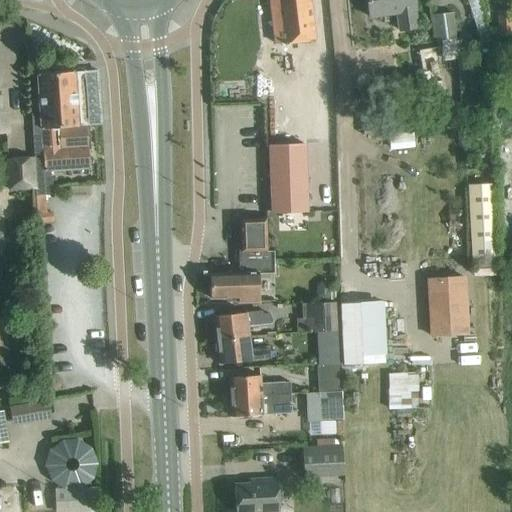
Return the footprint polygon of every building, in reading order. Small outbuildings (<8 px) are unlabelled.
[(308,0),(270,0),(276,44),(313,40),(308,0)] [(416,11),(413,0),(367,0),(368,5),(369,17),(396,13),(399,30),(417,28),(415,10),(416,11)] [(480,0),(467,0),(475,24),(487,21),(480,0)] [(510,35),(509,11),(498,11),(499,35),(510,35)] [(436,41),(456,39),(452,13),(433,15),(436,41)] [(422,94),(448,89),(445,70),(464,67),(459,41),(439,44),(439,47),(420,51),(424,71),(418,73),(422,94)] [(101,125),(97,70),(37,75),(40,117),(31,117),(33,158),(35,188),(35,196),(53,195),(53,185),(52,177),(51,177),(50,171),(88,168),(85,126),(101,125)] [(285,121),(284,73),(264,74),(265,122),(285,121)] [(362,108),(376,107),(374,83),(360,84),(362,108)] [(390,128),(391,149),(415,148),(414,127),(390,128)] [(268,145),(270,213),(308,213),(306,144),(268,145)] [(9,189),(35,188),(33,158),(7,159),(9,189)] [(473,264),(494,263),(491,184),(468,185),(473,264)] [(47,212),(39,212),(40,222),(53,221),(52,211),(47,212)] [(267,218),(259,218),(239,219),(240,273),(209,274),(210,298),(230,297),(238,297),(238,302),(259,302),(258,273),(273,273),(273,251),(268,252),(267,218)] [(430,335),(467,334),(465,278),(427,280),(430,335)] [(310,332),(336,331),(335,302),(309,303),(310,332)] [(388,363),(386,303),(344,304),(345,364),(388,363)] [(216,340),(248,336),(247,328),(270,325),(269,314),(262,315),(262,311),(214,316),(216,340)] [(250,348),(248,336),(216,340),(219,364),(270,358),(269,346),(250,348)] [(316,337),(317,354),(337,353),(336,336),(316,337)] [(318,393),(341,391),(339,363),(316,364),(318,393)] [(387,408),(418,409),(419,373),(389,372),(387,408)] [(230,397),(290,394),(290,382),(260,383),(260,375),(229,377),(230,397)] [(341,391),(318,393),(320,421),(343,420),(341,391)] [(290,394),(230,397),(231,417),(251,416),(262,415),(262,407),(291,405),(290,394)] [(49,400),(10,405),(13,423),(51,418),(49,400)] [(3,409),(0,409),(0,442),(9,441),(3,409)] [(49,487),(97,486),(96,441),(48,442),(49,487)] [(303,477),(343,475),(342,446),(302,448),(303,477)] [(278,510),(276,479),(261,479),(261,483),(235,485),(236,511),(253,511),(256,511),(278,510)]
